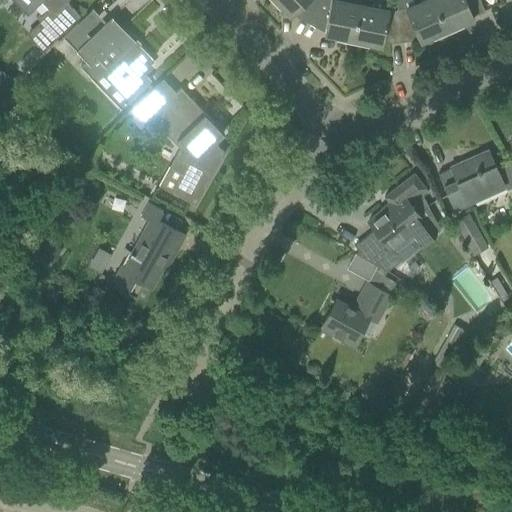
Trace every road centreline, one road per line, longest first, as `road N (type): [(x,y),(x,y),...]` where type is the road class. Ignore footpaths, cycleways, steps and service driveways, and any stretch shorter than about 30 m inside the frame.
road 1 (residential): [(163,398),(223,294),(298,188),(340,147)]
road 2 (secondary): [(288,511),(0,429)]
road 3 (residential): [(340,147),(199,0)]
road 4 (residential): [(340,147),(511,68)]
